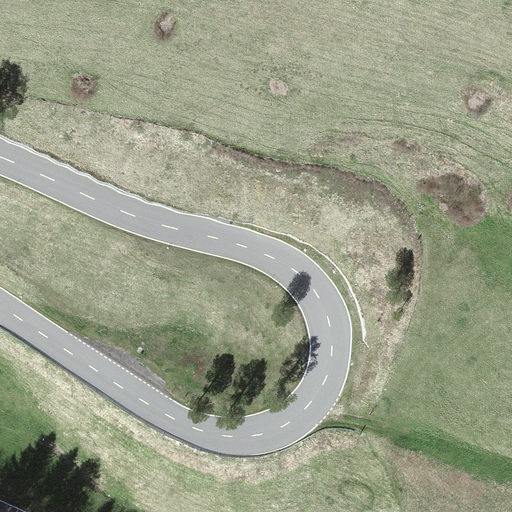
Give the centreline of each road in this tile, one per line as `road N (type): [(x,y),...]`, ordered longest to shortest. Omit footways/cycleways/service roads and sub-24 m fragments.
road 1 (secondary): [(0,156),(134,215),(280,261),(315,291),(331,345),(324,379),(296,416),(257,434),(227,435),(170,416),(0,305)]
road 2 (track): [(511,465),(304,408)]
